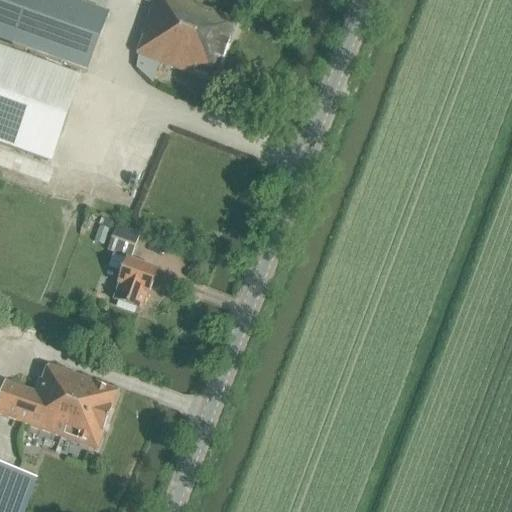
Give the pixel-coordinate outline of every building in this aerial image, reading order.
[(65,0),(0,0),(0,42),(88,74),(109,16),(65,0)] [(215,85),(238,24),(175,0),(156,0),(142,38),(144,39),(138,56),(215,85)] [(81,78),(0,47),(0,145),(50,164),(81,78)] [(116,225),(107,252),(130,260),(140,233),(116,225)] [(122,274),(118,285),(120,285),(115,301),(142,311),(148,295),(149,296),(158,272),(129,262),(128,262),(113,257),(109,269),(122,274)] [(0,416),(98,452),(119,392),(50,367),(45,382),(41,381),(36,394),(6,383),(0,398),(0,416)] [(0,511),(21,511),(34,478),(0,466),(0,511)]
